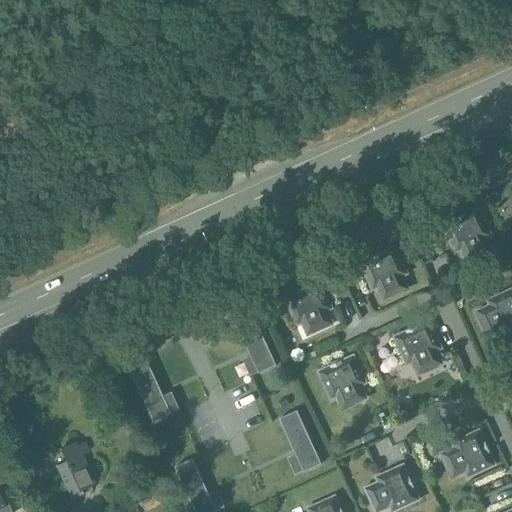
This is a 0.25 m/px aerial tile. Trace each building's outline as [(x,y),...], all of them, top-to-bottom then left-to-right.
[(475,244),(491,237),(478,210),(444,225),(456,252),(472,245),(472,246),(476,245),(475,244)] [(360,264),(373,291),(388,284),(389,285),(392,283),(392,282),(407,275),(395,248),(360,264)] [(316,317),(331,310),(319,283),(285,298),(297,325),(312,318),(313,319),(316,318),(316,317)] [(497,321),(504,336),(511,332),(511,290),(488,301),(495,317),(494,318),(495,321),(497,321)] [(279,363),(254,310),(238,318),(262,371),(279,363)] [(395,338),(407,365),(422,358),(423,359),(426,358),(426,356),(441,349),(429,322),(395,338)] [(319,373),(331,400),(347,393),(347,394),(351,392),(350,391),(366,384),(353,357),(319,373)] [(173,412),(149,359),(132,366),(157,419),(173,412)] [(298,413),(279,421),(303,476),(323,467),(298,413)] [(479,432),(452,444),(459,459),(458,460),(459,463),(461,463),(468,478),(495,466),(479,432)] [(76,442),(59,450),(65,463),(56,467),(70,500),(81,495),(80,492),(95,485),(82,455),(89,452),(85,443),(78,446),(76,442)] [(217,511),(193,463),(176,471),(195,511),(217,511)] [(378,482),(363,489),(373,511),(384,511),(390,509),(391,511),(394,511),(419,501),(403,466),(376,478),(378,482)] [(0,511),(10,511),(7,504),(4,506),(0,496),(0,511)] [(341,511),(335,498),(308,510),(308,511),(341,511)]
